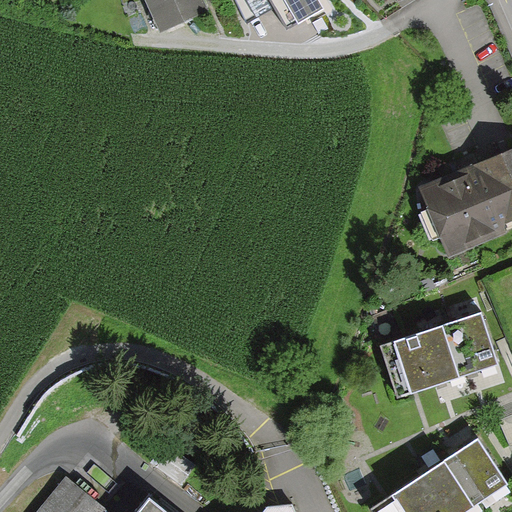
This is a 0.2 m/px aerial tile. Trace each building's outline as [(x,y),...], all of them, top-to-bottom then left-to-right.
[(212,0),(155,0),(169,26),(214,4),(212,0)] [(276,0),(292,26),(330,3),(327,0),(276,0)] [(511,143),(421,185),(446,251),(509,229),(504,218),(511,214),(511,143)] [(484,311),(383,345),(398,392),(499,361),(484,311)] [(462,511),(510,482),(479,437),(373,504),(378,511),(462,511)] [(157,466),(185,483),(198,463),(170,445),(157,466)] [(301,511),(296,500),(266,502),(257,511),(174,511),(149,492),(132,511),(301,511)]
